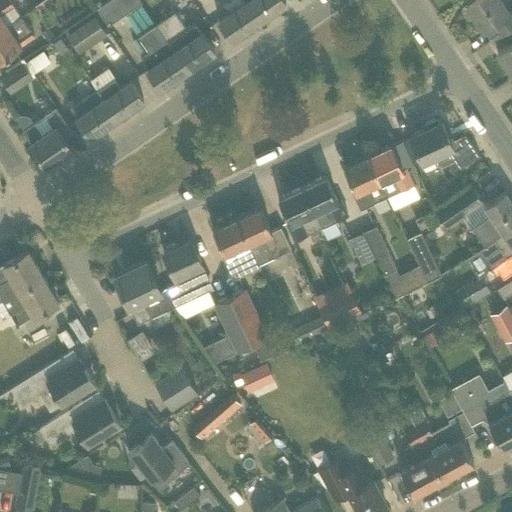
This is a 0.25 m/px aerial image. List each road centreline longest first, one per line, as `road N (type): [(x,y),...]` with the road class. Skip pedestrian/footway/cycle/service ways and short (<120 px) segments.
road 1 (residential): [(70,259),(456,77)]
road 2 (residential): [(38,203),(239,78),(338,0)]
